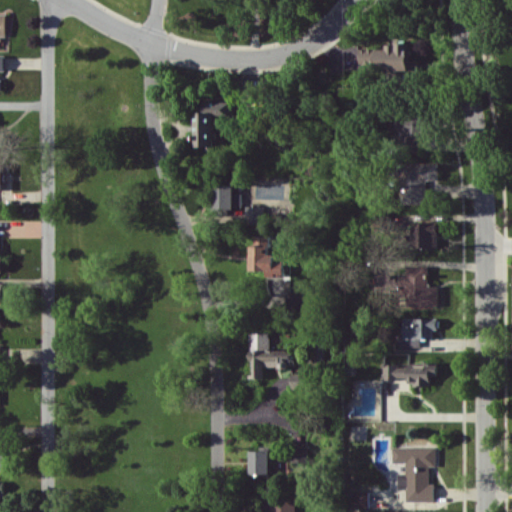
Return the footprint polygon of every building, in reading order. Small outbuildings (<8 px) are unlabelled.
[(360,48),(360,68),(410,68),(410,43),(387,43),(387,49),(360,48)] [(197,146),(216,146),(215,114),(232,114),(232,101),(205,101),(205,111),(196,111),(197,146)] [(427,135),(428,113),(400,112),(399,147),(421,148),(421,135),(427,135)] [(427,179),(439,179),(440,163),(405,162),(404,202),(427,203),(427,179)] [(235,184),(213,184),(213,208),(242,208),(242,193),(235,193),(235,184)] [(265,205),(246,206),(247,223),(265,223),(265,205)] [(438,247),(438,222),(412,222),(412,247),(438,247)] [(285,276),(286,254),(270,253),(271,235),(256,235),(256,245),(251,245),(250,269),(267,270),(267,275),(285,276)] [(429,265),(409,265),(410,306),(440,305),(440,285),(430,286),(429,265)] [(305,308),(305,293),(289,293),(289,309),(305,308)] [(439,318),(405,318),(405,334),(397,334),(398,345),(422,345),(421,338),(434,337),(433,328),(439,328),(439,318)] [(270,332),(251,332),(251,378),(265,378),(265,366),(296,366),(296,349),(270,349),(270,332)] [(384,365),(384,378),(409,378),(409,385),(431,384),(431,375),(438,375),(438,363),(409,363),(409,364),(384,365)] [(292,373),(292,388),(304,388),(305,373),(292,373)] [(293,462),(308,461),(308,446),(292,446),(293,462)] [(437,446),(393,446),(393,462),(407,462),(407,473),(399,473),(399,488),(407,488),(407,501),(435,501),(435,483),(430,483),(430,466),(437,466),(437,446)] [(271,450),(252,450),(252,474),(271,474),(271,450)] [(369,491),(354,491),(354,507),(370,507),(369,491)] [(296,511),(297,493),(265,493),(265,508),(272,508),(271,511),(296,511)]
